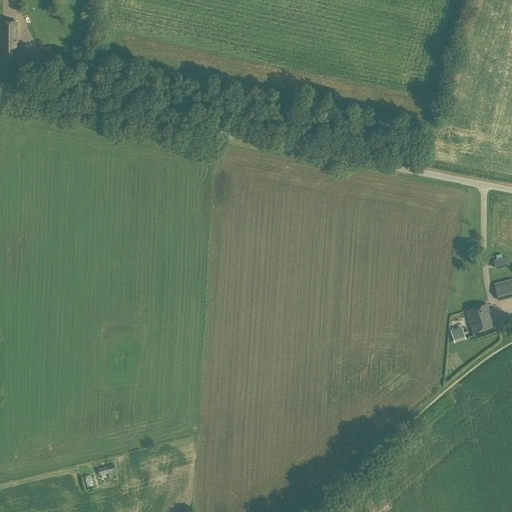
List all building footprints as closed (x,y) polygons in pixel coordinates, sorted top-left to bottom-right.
[(0,54),(0,61),(16,61),(16,22),(0,22),(0,54)] [(75,70),(74,60),(54,59),(54,58),(30,58),(30,69),(54,69),(54,70),(75,70)] [(502,257),(501,254),(495,255),(496,259),(493,260),(495,269),(508,266),(506,256),(502,257)] [(498,302),(511,297),(511,279),(493,284),(498,302)] [(473,334),(493,328),(485,305),(466,311),(473,334)] [(454,343),(465,340),(461,327),(450,330),(454,343)] [(116,476),(112,465),(97,468),(99,476),(101,475),(102,482),(107,481),(105,474),(108,474),(109,478),(116,476)]
